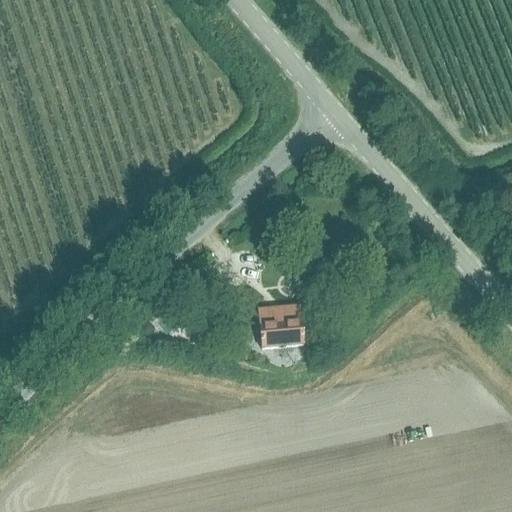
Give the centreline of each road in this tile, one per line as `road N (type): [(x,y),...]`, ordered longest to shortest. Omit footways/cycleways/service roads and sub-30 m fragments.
road 1 (unclassified): [(0,417),(333,111)]
road 2 (tertiary): [(511,317),(333,111)]
road 3 (tertiary): [(333,111),(233,0)]
